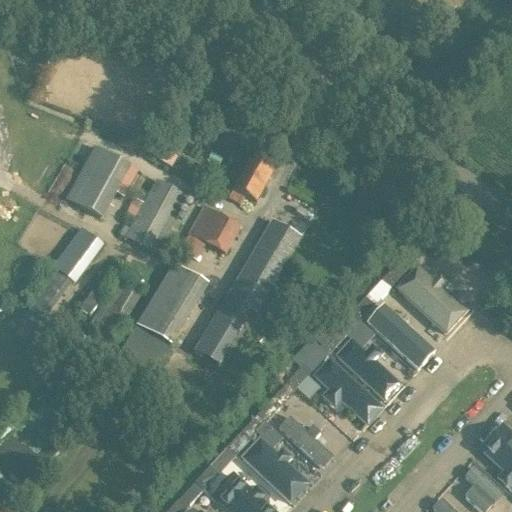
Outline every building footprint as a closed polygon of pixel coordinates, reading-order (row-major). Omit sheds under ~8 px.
[(151,151),(165,159),(171,147),(158,139),(151,151)] [(130,169),(94,149),(66,201),(102,222),(130,169)] [(244,199),(255,205),(271,176),(249,164),(228,201),(240,207),(244,199)] [(156,183),(130,231),(123,228),(119,236),(155,256),(156,255),(163,259),(173,239),(166,236),(186,199),(156,183)] [(203,209),(188,236),(224,256),(240,228),(203,209)] [(227,300),(254,316),(300,240),(272,223),(227,300)] [(34,335),(62,296),(70,286),(71,287),(74,282),(75,282),(101,245),(85,233),(19,324),(34,335)] [(135,328),(168,348),(207,284),(174,264),(135,328)] [(396,266),(381,282),(388,289),(403,273),(396,266)] [(446,340),(467,318),(418,275),(398,297),(446,340)] [(500,290),(505,283),(499,278),(494,285),(500,290)] [(127,286),(113,307),(100,328),(115,338),(142,295),(127,286)] [(364,300),(350,316),(357,322),(372,307),(364,300)] [(408,382),(429,360),(380,317),(360,340),(408,382)] [(333,333),(319,349),(326,356),(341,340),(333,333)] [(381,412),(401,390),(353,346),(333,369),(381,412)] [(302,367),(288,383),(295,390),(310,374),(302,367)] [(360,435),(380,413),(332,370),(312,392),(360,435)] [(271,401),(257,416),(264,423),(279,408),(271,401)] [(333,466),(354,444),(306,401),(285,423),(333,466)] [(459,402),(444,422),(453,428),(467,408),(459,402)] [(240,434),(225,450),(233,457),(248,441),(240,434)] [(511,440),(508,437),(488,460),(511,480),(511,440)] [(314,488),(266,444),(245,467),(293,510),(314,488)] [(378,473),(394,455),(387,449),(371,466),(378,473)] [(209,468),(194,483),(202,490),(216,475),(209,468)] [(511,511),(511,502),(477,471),(457,494),(477,511),(511,511)] [(272,511),(235,479),(215,501),(226,511),(272,511)] [(178,501),(167,511),(181,511),(185,508),(178,501)] [(453,511),(443,503),(435,511),(453,511)]
